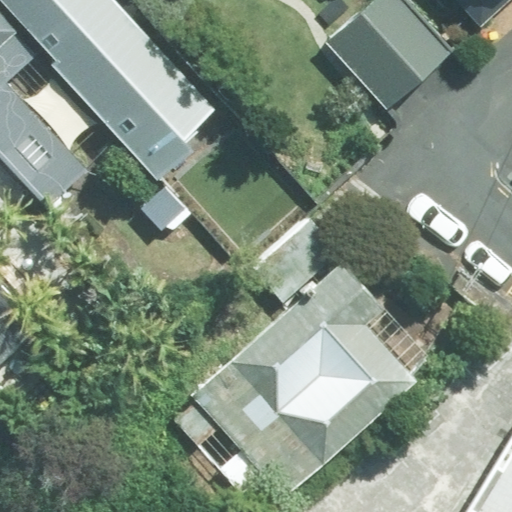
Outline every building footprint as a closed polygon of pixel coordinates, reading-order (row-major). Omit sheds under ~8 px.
[(188,123),(211,103),(123,0),(1,0),(152,176),(199,136),(188,123)] [(415,0),(365,0),(324,40),(392,109),(459,45),(415,0)] [(457,0),(477,21),(500,0),(457,0)] [(0,163),(42,213),(96,168),(14,71),(36,53),(0,11),(0,163)] [(200,205),(170,178),(138,213),(168,240),(200,205)] [(432,361),(332,256),(180,400),(280,505),(432,361)] [(0,358),(42,319),(0,274),(0,358)] [(511,511),(511,446),(474,511),(511,511)]
